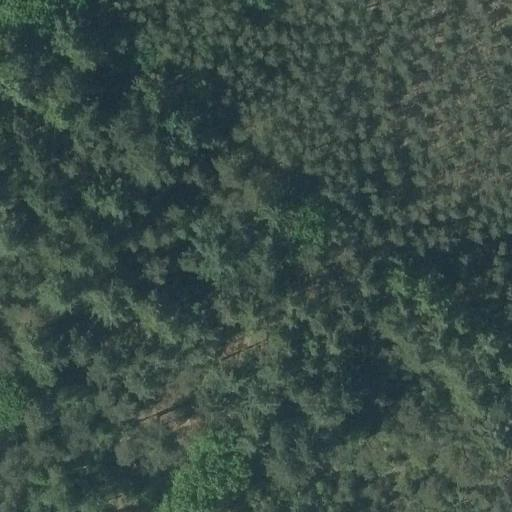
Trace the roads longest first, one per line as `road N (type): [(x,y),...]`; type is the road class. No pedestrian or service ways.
road 1 (track): [(70,0),(309,175)]
road 2 (track): [(208,482),(0,316)]
road 3 (track): [(309,175),(368,0)]
